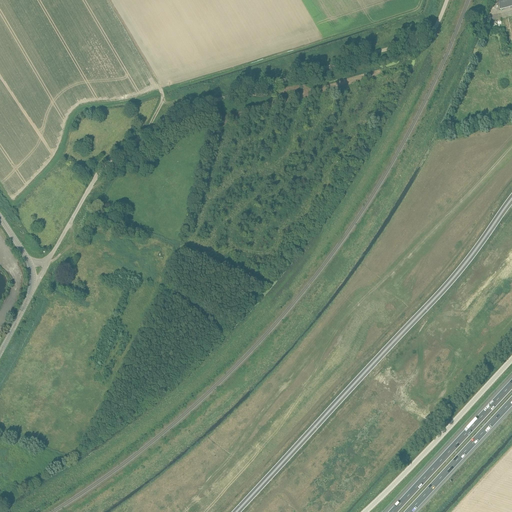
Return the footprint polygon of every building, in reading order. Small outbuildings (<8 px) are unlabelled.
[(511,0),(497,0),(501,10),(511,6),(511,0)] [(511,39),(483,47),(487,65),(511,58),(511,39)] [(511,95),(456,111),(460,128),(511,114),(511,95)] [(99,247),(103,243),(97,237),(93,242),(99,247)] [(164,247),(163,249),(150,243),(146,251),(166,260),(169,252),(165,250),(166,248),(164,247)] [(80,279),(88,265),(78,259),(70,274),(80,279)]
